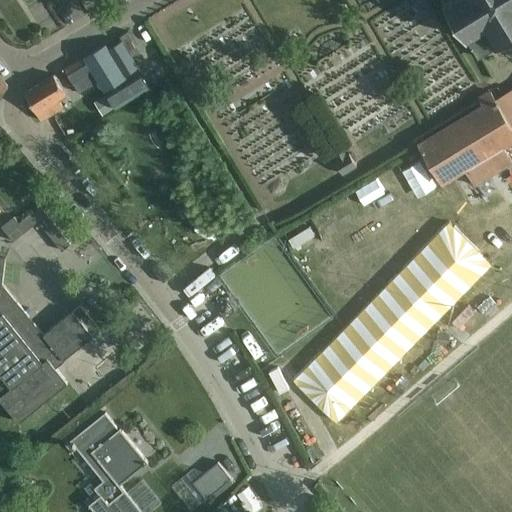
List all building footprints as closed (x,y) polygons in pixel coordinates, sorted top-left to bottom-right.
[(511,0),(444,0),(442,1),(443,3),(445,2),(464,34),(462,35),(463,36),(464,36),(476,56),(497,44),(497,45),(499,44),(498,41),(503,39),(505,45),(504,46),(505,48),(507,47),(511,49),(511,0)] [(107,49),(104,43),(64,68),(79,92),(98,80),(106,93),(115,108),(150,86),(133,61),(121,40),(107,49)] [(30,89),(25,92),(42,120),(57,111),(62,108),(57,100),(66,95),(54,74),(30,89)] [(511,139),(511,126),(495,99),(490,91),(478,99),(483,106),(419,144),(441,182),(464,168),(474,185),(511,162),(511,160),(503,145),(511,139)] [(115,107),(106,93),(94,101),(103,114),(115,107)] [(342,174),(356,165),(349,153),(346,155),(338,160),(335,162),(342,174)] [(70,244),(40,205),(19,222),(6,232),(13,241),(38,221),(62,250),(70,244)] [(6,232),(19,222),(14,216),(1,226),(6,232)] [(90,260),(103,249),(88,231),(75,242),(90,260)] [(43,334),(3,283),(5,257),(0,256),(0,398),(19,422),(68,382),(55,366),(100,329),(80,304),(43,334)] [(277,372),(269,377),(280,398),(289,393),(277,372)] [(142,511),(120,484),(131,475),(147,461),(120,428),(119,429),(105,412),(71,440),(103,480),(94,487),(100,494),(89,503),(95,511),(142,511)] [(218,460),(193,481),(206,497),(231,477),(218,460)]
